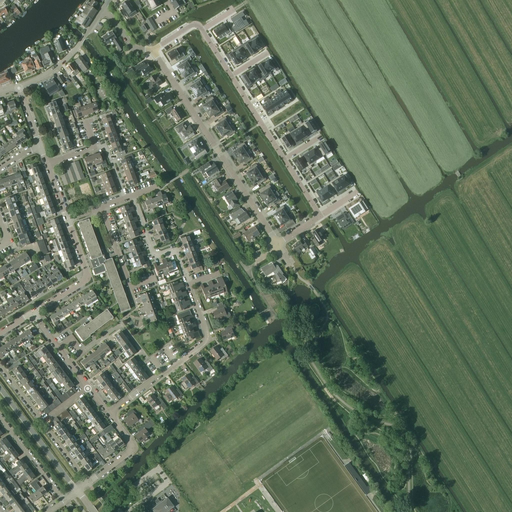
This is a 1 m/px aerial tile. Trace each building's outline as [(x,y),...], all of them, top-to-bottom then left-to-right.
[(87,6),(82,13),(92,19),(97,11),(93,9),(97,4),(96,3),(98,1),(96,0),(93,0),(93,1),(92,0),(90,3),(88,2),(85,5),(87,6)] [(180,0),(175,0),(171,3),(176,10),(184,5),(186,3),(183,0),(182,1),(180,0)] [(128,1),(122,5),(126,11),(124,12),(127,16),(132,13),(134,15),(136,13),(128,1)] [(159,1),(151,5),(153,10),(161,5),(159,1)] [(13,12),(14,13),(15,14),(17,16),(20,13),(16,8),(14,5),(10,8),(13,12)] [(5,16),(8,15),(4,8),(0,10),(0,14),(1,16),(4,14),(5,16)] [(92,19),(82,13),(76,22),(86,28),(92,19)] [(235,19),(230,23),(235,30),(245,24),(247,26),(252,23),(246,14),(239,19),(240,20),(237,22),(235,19)] [(150,18),(146,21),(152,32),(157,29),(150,18)] [(224,26),(214,32),(219,39),(226,35),(227,37),(232,34),(227,27),(225,28),(224,26)] [(112,31),(103,37),(107,45),(113,41),(114,41),(115,42),(116,42),(118,46),(117,47),(120,51),(124,49),(118,40),(117,39),(112,31)] [(257,35),(249,41),(257,52),(262,49),(258,42),(260,41),(257,35)] [(61,39),(54,42),(58,53),(65,51),(63,46),(66,45),(64,40),(61,41),(61,39)] [(242,45),(242,46),(245,51),(247,49),(251,55),(253,55),(253,56),(256,53),(257,52),(249,41),(242,45)] [(242,46),(234,51),(241,62),(246,59),(242,52),(245,51),(242,46)] [(169,55),(167,56),(171,61),(174,58),(176,61),(184,55),(181,51),(179,52),(177,48),(171,52),(168,54),(169,55)] [(55,63),(49,51),(44,53),(43,52),(40,53),(42,61),(41,62),(44,68),(55,63)] [(229,54),(226,55),(229,61),(232,59),(236,65),(237,65),(237,66),(241,63),(240,63),(241,62),(234,51),(233,51),(234,52),(229,55),(229,54)] [(35,61),(33,62),(37,70),(43,68),(36,53),(31,56),(33,58),(35,61)] [(81,56),(75,61),(83,72),(89,68),(81,56)] [(181,74),(192,66),(189,61),(192,60),(190,57),(181,62),(183,65),(178,68),(179,69),(178,70),(181,74)] [(30,72),(29,71),(32,70),(31,70),(34,68),(30,59),(26,60),(27,62),(21,64),(25,73),(25,74),(30,72)] [(269,60),(264,63),(271,74),(270,72),(275,69),(276,72),(279,70),(276,65),(273,66),(269,60)] [(150,73),(154,71),(151,67),(151,68),(147,63),(145,65),(144,62),(135,67),(139,73),(142,71),(144,75),(142,76),(143,77),(149,72),(150,73)] [(264,63),(259,67),(263,73),(260,75),(263,80),(266,78),(266,77),(271,74),(264,63)] [(68,66),(66,67),(71,73),(74,76),(79,72),(75,67),(74,68),(71,64),(70,64),(68,65),(68,66)] [(192,66),(181,74),(184,78),(185,78),(185,79),(188,77),(190,76),(192,78),(198,74),(192,66)] [(0,86),(9,83),(8,81),(9,81),(9,80),(12,79),(8,70),(5,71),(6,73),(0,74),(0,86)] [(254,70),(248,73),(255,84),(255,83),(260,80),(261,82),(263,80),(260,75),(258,76),(254,70)] [(248,73),(243,77),(247,83),(244,85),(248,90),(250,88),(250,87),(255,84),(248,73)] [(154,89),(162,84),(159,78),(157,79),(155,75),(149,79),(152,83),(151,83),(154,89)] [(193,93),(205,86),(200,78),(194,82),(195,84),(194,85),(191,87),(192,88),(191,89),(193,93)] [(52,80),(43,85),(48,94),(49,94),(50,96),(57,92),(62,90),(58,83),(55,84),(52,80)] [(210,94),(205,86),(193,93),(194,93),(196,97),(197,97),(198,98),(201,96),(203,95),(204,98),(210,94)] [(102,88),(97,91),(103,100),(108,97),(102,88)] [(279,95),(274,98),(281,107),(293,100),(291,97),(293,95),(289,88),(286,90),(282,93),(280,90),(277,92),(279,95)] [(164,106),(168,103),(173,100),(171,97),(172,97),(170,94),(169,94),(169,93),(162,98),(160,95),(161,94),(160,94),(154,98),(157,103),(161,101),(164,106)] [(206,112),(217,106),(219,104),(217,101),(216,101),(213,97),(207,101),(208,103),(207,104),(207,105),(204,107),(204,108),(204,109),(206,112)] [(267,102),(262,105),(269,115),(281,107),(274,98),(270,100),(268,97),(265,99),(267,102)] [(7,105),(4,106),(7,115),(12,113),(11,111),(16,109),(14,101),(7,104),(7,105)] [(58,107),(56,101),(48,104),(50,110),(58,107)] [(88,102),(88,104),(90,103),(93,113),(98,111),(95,103),(91,104),(90,101),(88,102)] [(89,105),(85,106),(88,115),(93,113),(90,103),(88,104),(89,105)] [(80,105),(77,106),(78,109),(73,111),(75,118),(77,117),(77,118),(83,117),(79,107),(81,107),(80,105)] [(60,106),(58,107),(50,110),(52,116),(60,113),(59,110),(61,109),(60,106)] [(83,117),(88,115),(85,106),(81,108),(81,107),(79,107),(83,117)] [(219,109),(217,106),(206,112),(206,113),(207,113),(209,116),(210,116),(210,117),(214,115),(215,114),(217,117),(224,112),(221,107),(219,109)] [(168,114),(171,112),(178,122),(184,117),(182,114),(180,111),(178,107),(173,110),(171,107),(165,111),(168,114)] [(106,117),(101,119),(103,124),(111,121),(110,117),(113,116),(111,112),(105,114),(106,117)] [(62,119),(60,113),(52,116),(54,122),(62,119)] [(219,132),(229,125),(227,122),(228,121),(225,117),(219,120),(221,123),(219,124),(220,124),(216,126),(217,127),(217,128),(219,132)] [(54,122),(56,128),(64,125),(62,119),(54,122)] [(305,122),(302,124),(306,130),(308,128),(312,134),(313,133),(313,134),(317,132),(316,131),(317,130),(315,127),(316,126),(314,123),(313,123),(311,120),(306,123),(305,122)] [(111,121),(103,124),(105,129),(114,126),(114,127),(116,127),(117,126),(116,124),(113,125),(111,121)] [(189,135),(190,138),(195,135),(193,133),(194,132),(190,126),(188,128),(185,123),(175,128),(179,133),(182,131),(186,137),(189,135)] [(66,124),(64,125),(56,128),(58,133),(66,130),(65,127),(66,127),(67,126),(66,124)] [(300,127),(295,130),(302,140),(307,137),(303,131),(306,130),(302,124),(300,125),(300,127)] [(231,129),(229,125),(219,132),(222,136),(223,137),(226,135),(227,135),(228,134),(230,136),(236,133),(233,128),(231,129)] [(114,126),(105,129),(106,134),(115,131),(117,130),(116,127),(114,127),(114,126)] [(17,136),(21,143),(27,139),(25,136),(27,135),(23,129),(22,129),(15,134),(17,136)] [(68,136),(66,130),(58,133),(60,139),(68,136)] [(289,131),(286,133),(287,135),(290,139),(292,137),(296,143),(302,140),(295,130),(290,133),(289,131)] [(115,131),(106,134),(108,139),(118,136),(118,137),(120,137),(119,134),(116,135),(115,131)] [(281,138),(279,139),(282,144),(285,143),(288,149),(289,148),(290,149),(293,147),(293,146),(294,145),(290,139),(287,135),(282,139),(281,138)] [(17,136),(12,140),(16,146),(21,143),(17,136)] [(68,136),(60,139),(61,141),(60,142),(61,145),(70,142),(68,136)] [(118,136),(108,139),(110,144),(119,141),(117,138),(118,137),(118,136)] [(190,149),(191,148),(193,147),(196,152),(193,154),(197,160),(206,154),(204,151),(205,150),(202,145),(203,145),(202,145),(201,143),(202,143),(201,143),(198,139),(189,145),(187,146),(190,149)] [(16,146),(12,140),(6,143),(11,150),(16,146)] [(119,141),(110,144),(112,149),(120,146),(121,146),(122,147),(123,147),(124,147),(123,144),(122,144),(121,140),(119,141)] [(73,141),(70,142),(61,145),(62,145),(63,145),(63,147),(62,147),(64,151),(65,151),(65,152),(73,149),(71,144),(74,143),(73,141)] [(321,148),(319,149),(323,157),(326,155),(326,156),(332,152),(325,142),(320,146),(321,148)] [(11,150),(6,143),(1,147),(5,153),(11,150)] [(236,159),(247,152),(245,149),(247,147),(244,143),(237,147),(238,150),(237,151),(234,153),(234,154),(234,155),(236,159)] [(120,146),(112,149),(114,155),(116,154),(117,157),(120,156),(125,154),(124,151),(123,151),(122,147),(121,146),(120,146)] [(314,149),(310,152),(315,161),(320,159),(323,157),(319,149),(316,151),(314,149)] [(249,155),(247,152),(236,159),(237,159),(239,163),(240,163),(241,164),(244,162),(246,161),(247,163),(253,159),(250,155),(249,155)] [(310,152),(304,156),(308,162),(306,163),(309,169),(312,167),(311,166),(316,163),(315,161),(310,152)] [(92,165),(101,162),(103,168),(107,166),(102,153),(100,154),(99,153),(89,157),(92,165)] [(120,161),(122,166),(130,163),(133,162),(132,159),(133,158),(131,154),(125,156),(126,159),(120,161)] [(94,170),(92,165),(89,157),(84,159),(87,167),(90,166),(92,170),(94,170)] [(301,158),(295,162),(300,171),(305,168),(307,171),(309,169),(306,163),(304,164),(301,158)] [(84,178),(78,161),(64,166),(67,173),(60,175),(64,186),(84,178)] [(133,162),(130,163),(122,166),(124,171),(133,168),(134,169),(136,169),(135,166),(134,166),(133,162)] [(30,169),(33,175),(40,173),(37,166),(36,167),(35,163),(28,166),(29,170),(30,169)] [(219,172),(220,172),(214,163),(210,166),(209,163),(198,170),(200,168),(204,174),(206,172),(209,176),(218,170),(219,172)] [(250,179),(250,180),(260,173),(258,170),(259,169),(256,164),(250,168),(252,170),(250,172),(247,174),(248,175),(248,176),(250,179)] [(124,171),(126,176),(134,173),(133,170),(134,169),(133,168),(124,171)] [(96,181),(96,183),(111,177),(109,172),(101,175),(102,179),(96,181)] [(17,173),(14,174),(14,175),(17,184),(23,181),(20,173),(17,174),(17,173)] [(34,182),(35,181),(42,179),(40,173),(33,175),(31,176),(33,182),(34,182)] [(135,177),(134,173),(126,176),(128,182),(137,178),(137,180),(139,179),(138,176),(135,177)] [(260,173),(250,180),(253,183),(254,184),(257,182),(259,181),(261,184),(267,180),(264,175),(262,176),(260,173)] [(14,175),(8,177),(11,186),(17,184),(14,175)] [(340,176),(337,178),(344,189),(350,185),(347,180),(348,180),(346,176),(345,177),(345,176),(342,178),(340,176)] [(8,177),(2,179),(5,188),(11,186),(8,177)] [(97,185),(103,182),(104,185),(113,182),(111,177),(96,183),(97,185)] [(137,178),(128,182),(129,187),(140,183),(139,180),(139,179),(137,180),(137,178)] [(221,193),(229,187),(225,181),(222,183),(221,182),(219,178),(212,183),(218,192),(218,191),(219,191),(221,193)] [(337,178),(329,183),(332,189),(335,187),(338,193),(341,191),(341,192),(344,190),(344,189),(337,178)] [(44,184),(42,179),(35,181),(37,187),(44,184)] [(99,191),(100,193),(115,187),(113,182),(104,185),(106,189),(99,191)] [(328,186),(322,190),(328,199),(334,196),(330,190),(332,189),(329,183),(326,184),(327,185),(328,186)] [(46,190),(44,184),(37,187),(39,193),(46,190)] [(263,200),(274,194),(272,190),(273,190),(270,185),(264,189),(265,191),(264,192),(261,195),(261,196),(263,200)] [(101,195),(107,192),(108,196),(117,192),(115,187),(100,193),(101,195)] [(40,196),(41,199),(48,196),(46,190),(39,193),(37,194),(38,196),(40,196)] [(316,192),(314,194),(317,199),(320,197),(323,202),(328,199),(322,190),(317,193),(316,192)] [(161,191),(158,192),(163,205),(163,206),(164,206),(164,204),(170,202),(168,195),(165,195),(165,194),(162,195),(161,191)] [(233,194),(232,191),(224,196),(226,199),(230,205),(231,204),(233,208),(239,205),(236,201),(238,200),(234,194),(233,194)] [(157,197),(155,198),(158,207),(162,205),(162,206),(163,206),(163,205),(158,192),(156,193),(157,197)] [(276,197),(274,194),(263,200),(264,200),(266,204),(267,204),(267,205),(271,203),(273,202),(274,205),(280,201),(277,196),(276,197)] [(16,195),(5,199),(7,205),(15,202),(17,202),(16,199),(17,198),(16,195)] [(150,195),(148,196),(152,208),(153,208),(153,210),(154,209),(154,208),(158,207),(155,198),(152,199),(150,195)] [(50,202),(48,196),(41,199),(43,205),(50,202)] [(152,208),(148,196),(146,197),(147,201),(144,202),(145,203),(141,204),(144,211),(147,210),(152,209),(152,210),(153,210),(153,208),(152,208)] [(18,208),(15,202),(7,205),(9,211),(18,208)] [(53,208),(50,202),(43,205),(46,210),(53,208)] [(360,204),(350,210),(356,219),(364,214),(363,213),(368,210),(364,203),(360,205),(360,204)] [(120,213),(120,214),(133,209),(133,207),(129,208),(128,205),(119,208),(121,213),(120,213)] [(277,221),(287,214),(285,211),(286,210),(283,206),(277,209),(279,212),(277,213),(274,215),(275,216),(275,217),(277,221)] [(20,214),(18,208),(9,211),(11,217),(20,214)] [(44,211),(46,217),(55,213),(53,208),(46,210),(46,211),(44,211)] [(121,214),(123,219),(131,215),(130,213),(134,211),(133,209),(120,214),(120,215),(121,214)] [(244,213),(241,209),(231,216),(234,220),(238,218),(241,224),(248,219),(250,219),(250,218),(249,216),(248,216),(246,212),(244,213)] [(342,214),(336,218),(336,219),(342,227),(347,224),(349,227),(350,226),(354,224),(346,213),(344,214),(343,213),(342,214)] [(22,220),(20,214),(11,217),(13,223),(22,220)] [(289,218),(287,214),(277,221),(279,225),(280,225),(281,226),(284,224),(286,223),(288,225),(294,222),(291,217),(289,218)] [(123,223),(124,224),(137,219),(136,217),(132,218),(131,215),(123,219),(124,223),(123,223)] [(50,221),(48,222),(49,224),(51,223),(52,227),(59,224),(57,218),(50,221)] [(150,226),(150,228),(163,224),(164,223),(164,222),(162,223),(161,218),(152,222),(153,225),(150,226)] [(125,225),(126,229),(135,226),(134,223),(138,221),(137,219),(124,224),(124,225),(125,225)] [(13,223),(15,229),(24,226),(22,220),(13,223)] [(98,250),(87,220),(78,223),(89,254),(88,254),(93,269),(92,269),(95,275),(107,271),(122,312),(130,309),(111,258),(107,260),(102,249),(98,250)] [(155,229),(156,232),(165,229),(163,225),(164,224),(164,223),(163,224),(150,228),(151,231),(155,229)] [(59,224),(52,227),(54,233),(61,230),(60,228),(61,228),(62,227),(60,224),(59,224)] [(26,232),(24,226),(15,229),(18,235),(26,232)] [(127,233),(127,234),(141,229),(140,227),(136,228),(135,226),(126,229),(128,233),(127,233)] [(248,241),(260,234),(255,226),(244,234),(248,241)] [(319,229),(321,228),(312,233),(314,237),(311,239),(317,247),(322,244),(320,241),(325,238),(319,229)] [(141,229),(127,234),(128,235),(129,235),(130,239),(139,236),(138,233),(142,231),(141,229)] [(154,236),(154,238),(168,233),(168,232),(167,233),(165,229),(156,232),(157,235),(154,236)] [(61,230),(54,233),(56,239),(63,236),(61,230)] [(29,237),(29,235),(27,236),(26,232),(18,235),(20,241),(28,238),(29,237)] [(168,233),(154,238),(155,241),(159,239),(160,242),(169,239),(167,235),(168,234),(168,233)] [(56,239),(54,240),(56,246),(66,242),(65,240),(66,240),(66,239),(65,236),(63,236),(56,239)] [(178,246),(191,241),(193,240),(192,238),(189,237),(189,236),(180,239),(182,242),(178,243),(178,245),(178,246)] [(28,238),(20,241),(18,241),(19,244),(21,244),(22,247),(30,244),(28,238)] [(127,242),(129,247),(142,243),(141,241),(137,242),(136,239),(127,242)] [(184,249),(193,246),(191,242),(194,241),(193,240),(191,241),(178,246),(179,248),(183,246),(184,249)] [(301,243),(300,241),(296,243),(297,244),(293,246),(298,253),(302,251),(301,250),(304,248),(304,249),(308,247),(304,241),(301,243)] [(66,242),(56,246),(58,252),(61,251),(68,248),(66,242)] [(142,245),(142,243),(129,247),(131,252),(139,249),(138,246),(142,245)] [(195,245),(193,246),(184,249),(185,252),(181,254),(182,256),(193,252),(195,251),(196,251),(197,251),(195,245)] [(313,257),(318,253),(313,247),(308,250),(313,257)] [(68,248),(61,251),(63,257),(70,254),(68,248)] [(132,258),(145,253),(144,251),(141,252),(139,249),(131,252),(133,257),(131,257),(132,258)] [(187,257),(188,259),(196,256),(195,252),(196,252),(196,251),(195,251),(193,252),(182,256),(183,258),(187,257)] [(25,264),(30,260),(26,252),(20,256),(25,264)] [(135,263),(143,259),(142,257),(146,255),(145,253),(132,258),(132,259),(133,259),(135,263)] [(70,254),(63,257),(65,262),(72,260),(70,254)] [(20,267),(25,264),(20,256),(15,259),(20,267)] [(198,260),(196,256),(188,259),(189,262),(185,264),(186,266),(199,261),(199,260),(198,261),(198,260)] [(14,270),(20,267),(15,259),(9,263),(14,270)] [(144,262),(143,259),(135,263),(136,267),(135,267),(135,268),(143,265),(144,268),(150,266),(148,261),(144,262)] [(166,259),(163,260),(168,272),(169,274),(178,271),(174,262),(171,263),(170,262),(167,263),(166,259)] [(65,262),(63,263),(65,269),(66,272),(72,270),(71,267),(74,266),(72,260),(65,262)] [(163,265),(160,266),(163,274),(167,273),(168,274),(169,274),(168,272),(163,260),(161,261),(163,265)] [(200,262),(199,261),(186,266),(187,268),(190,267),(192,270),(193,269),(194,273),(200,270),(199,267),(200,267),(199,263),(200,262)] [(283,274),(284,274),(278,266),(273,265),(270,267),(269,265),(272,263),(272,262),(261,269),(266,277),(273,272),(275,275),(274,275),(277,283),(281,282),(283,284),(282,283),(286,278),(283,275),(283,274)] [(9,274),(14,270),(9,263),(4,266),(9,274)] [(157,267),(156,263),(153,264),(158,277),(159,277),(159,276),(163,274),(160,266),(157,267)] [(31,273),(38,268),(35,265),(28,269),(31,273)] [(0,271),(4,277),(9,274),(4,266),(0,268),(0,271)] [(51,271),(53,274),(58,281),(63,278),(62,276),(59,271),(58,271),(57,268),(51,271)] [(47,275),(48,278),(52,284),(58,281),(53,274),(51,276),(50,273),(47,275)] [(41,278),(43,281),(47,288),(52,284),(48,278),(46,279),(44,276),(41,278)] [(221,277),(216,279),(218,284),(215,284),(219,296),(220,296),(220,294),(223,293),(224,294),(227,293),(227,291),(221,277)] [(36,282),(38,284),(42,291),(47,288),(43,281),(41,282),(39,280),(36,282)] [(167,286),(169,290),(183,285),(182,282),(178,284),(177,281),(167,285),(167,286)] [(215,284),(213,285),(211,281),(209,282),(215,296),(218,295),(219,296),(215,284)] [(211,297),(215,296),(209,282),(207,283),(209,287),(206,288),(210,299),(211,299),(211,297)] [(37,294),(33,287),(30,284),(24,288),(26,291),(27,291),(32,299),(35,297),(35,296),(35,295),(37,294)] [(37,294),(42,291),(38,284),(33,287),(37,294)] [(204,289),(202,284),(200,285),(200,286),(197,287),(199,294),(203,292),(205,299),(209,298),(210,299),(206,288),(204,289)] [(180,291),(180,288),(184,287),(183,285),(169,290),(170,294),(169,294),(169,295),(170,294),(172,294),(180,291)] [(19,296),(23,303),(28,299),(24,293),(25,292),(24,290),(21,292),(22,294),(19,296)] [(98,300),(96,297),(92,291),(87,294),(92,303),(98,300)] [(186,293),(185,291),(181,293),(180,291),(172,294),(170,294),(169,295),(169,296),(171,295),(172,299),(186,293)] [(136,299),(137,302),(151,297),(149,293),(151,292),(149,292),(139,296),(140,298),(136,299)] [(184,300),(183,297),(187,296),(186,293),(172,299),(174,303),(172,303),(172,304),(174,303),(175,303),(184,300)] [(87,306),(92,303),(87,294),(81,297),(85,304),(87,306)] [(23,303),(19,296),(13,299),(18,306),(23,303)] [(6,300),(8,302),(12,309),(18,306),(13,299),(12,297),(6,300)] [(85,304),(81,297),(76,301),(80,307),(85,304)] [(143,305),(151,301),(153,301),(154,301),(154,300),(152,300),(151,297),(137,302),(138,304),(142,302),(143,305)] [(190,302),(189,300),(185,302),(184,300),(175,303),(174,303),(172,304),(173,305),(174,304),(175,308),(190,302)] [(71,304),(75,310),(80,307),(76,301),(71,304)] [(154,306),(153,302),(154,301),(153,301),(151,301),(143,305),(143,307),(139,308),(140,311),(154,306)] [(7,312),(12,309),(8,302),(3,305),(7,312)] [(177,313),(177,312),(187,309),(186,306),(190,305),(190,302),(175,308),(177,312),(176,312),(176,313),(177,313)] [(71,304),(65,307),(69,313),(75,310),(71,304)] [(218,310),(213,312),(216,320),(219,318),(220,319),(222,320),(224,319),(225,317),(227,318),(230,317),(231,315),(230,313),(228,312),(227,311),(226,308),(226,307),(225,304),(219,306),(220,309),(218,310)] [(62,309),(60,310),(64,317),(69,313),(65,307),(65,306),(61,308),(62,309)] [(146,314),(156,310),(157,310),(157,309),(156,309),(154,306),(140,311),(141,313),(145,311),(146,314)] [(59,320),(64,317),(60,310),(55,314),(59,320)] [(143,320),(158,315),(156,311),(157,310),(156,310),(146,314),(147,316),(143,317),(143,320)] [(189,319),(193,317),(192,315),(191,315),(189,310),(176,315),(179,324),(178,325),(180,325),(190,321),(189,319)] [(85,328),(83,326),(82,326),(82,325),(75,331),(83,341),(90,336),(89,335),(113,318),(107,311),(93,322),(91,319),(85,323),(87,326),(85,328)] [(58,321),(59,320),(55,314),(49,317),(53,324),(55,326),(58,324),(58,321)] [(159,318),(158,315),(143,320),(144,322),(148,320),(149,323),(161,319),(160,318),(159,318)] [(196,324),(195,322),(191,323),(190,321),(180,325),(178,325),(179,326),(180,326),(181,329),(196,324)] [(193,330),(192,328),(196,326),(196,324),(181,329),(183,333),(181,334),(182,334),(183,334),(184,334),(193,330)] [(226,331),(221,333),(224,341),(235,337),(233,332),(235,331),(233,325),(227,327),(228,330),(226,331)] [(29,330),(24,333),(28,340),(30,343),(32,341),(30,339),(33,337),(29,330)] [(200,336),(198,331),(194,332),(193,330),(184,334),(183,334),(182,334),(182,335),(183,335),(184,338),(183,339),(185,342),(200,336)] [(114,337),(118,342),(125,337),(121,332),(114,337)] [(23,343),(28,340),(24,333),(19,336),(23,343)] [(18,346),(23,343),(19,336),(13,339),(18,346)] [(128,342),(125,337),(118,342),(122,347),(128,342)] [(10,342),(8,343),(12,350),(13,351),(14,352),(16,351),(15,348),(18,346),(13,339),(13,340),(13,339),(12,339),(10,340),(10,341),(10,342)] [(132,347),(128,342),(122,347),(125,352),(132,347)] [(8,343),(3,346),(7,353),(8,354),(10,353),(9,352),(12,350),(8,343)] [(105,344),(103,345),(103,344),(102,344),(100,345),(100,346),(101,347),(100,347),(105,354),(110,350),(105,344)] [(217,360),(222,357),(224,359),(228,356),(224,350),(221,352),(217,346),(210,351),(217,360)] [(44,347),(38,352),(42,357),(48,352),(44,347)] [(105,354),(100,347),(95,351),(100,358),(105,354)] [(132,347),(125,352),(129,357),(136,352),(132,347)] [(100,358),(95,351),(90,355),(95,362),(100,358)] [(48,352),(42,357),(46,362),(52,357),(48,352)] [(94,371),(96,369),(95,367),(95,366),(93,363),(95,362),(90,355),(85,359),(90,365),(94,371)] [(52,357),(46,362),(49,366),(55,361),(52,357)] [(130,368),(137,363),(133,358),(126,363),(127,363),(124,365),(126,368),(129,366),(130,368)] [(206,364),(204,362),(201,358),(195,363),(201,372),(206,368),(209,372),(213,369),(208,362),(206,364)] [(85,369),(90,365),(85,359),(80,362),(85,369)] [(49,366),(47,368),(51,373),(59,366),(55,361),(49,366)] [(137,363),(130,368),(134,373),(141,368),(137,363)] [(22,368),(21,369),(19,366),(12,371),(16,376),(22,371),(23,371),(24,370),(22,368)] [(59,366),(51,373),(54,378),(63,371),(59,366)] [(138,378),(144,373),(141,368),(134,373),(138,378)] [(20,381),(26,376),(23,371),(22,371),(16,376),(20,381)] [(63,371),(54,378),(58,383),(59,382),(67,376),(63,371)] [(102,373),(96,378),(100,383),(106,378),(102,373)] [(148,378),(144,373),(138,378),(140,381),(138,382),(140,384),(141,383),(148,378)] [(188,388),(193,385),(194,387),(198,383),(195,378),(192,380),(188,374),(181,379),(183,382),(180,384),(184,390),(187,387),(188,388)] [(30,378),(28,379),(26,376),(20,381),(19,382),(22,386),(23,385),(23,386),(30,381),(32,380),(30,378)] [(67,376),(59,382),(61,385),(62,383),(64,386),(70,381),(67,376)] [(106,378),(100,383),(103,388),(110,383),(106,378)] [(34,386),(30,381),(23,386),(27,391),(34,386)] [(70,381),(64,386),(68,391),(71,389),(73,387),(74,386),(70,381)] [(110,383),(103,388),(107,393),(114,388),(112,385),(114,384),(112,382),(110,383)] [(37,391),(34,386),(27,391),(31,395),(37,391)] [(172,400),(177,396),(178,398),(183,395),(177,388),(175,390),(172,386),(165,391),(167,393),(164,396),(168,402),(172,399),(172,400)] [(114,388),(107,393),(111,398),(117,393),(114,388)] [(42,391),(39,393),(37,391),(31,395),(35,400),(41,396),(44,394),(42,391)] [(117,393),(111,398),(114,403),(121,398),(117,393)] [(153,408),(158,405),(159,407),(160,406),(163,410),(166,407),(159,396),(156,398),(153,394),(146,399),(153,408)] [(44,398),(43,398),(41,396),(35,400),(38,405),(45,400),(45,401),(46,400),(44,398)] [(76,402),(74,403),(78,408),(80,407),(86,402),(83,397),(76,402)] [(47,403),(45,401),(45,400),(38,405),(42,410),(43,410),(45,408),(48,406),(48,405),(49,405),(48,403),(47,403)] [(80,407),(84,412),(90,407),(86,402),(80,407)] [(85,419),(87,417),(94,412),(90,407),(84,412),(82,413),(84,415),(84,417),(85,419)] [(129,412),(131,415),(124,420),(128,427),(138,420),(136,417),(138,416),(135,413),(133,410),(129,412)] [(87,421),(89,419),(91,422),(97,417),(94,412),(87,417),(85,419),(87,421)] [(91,422),(95,427),(101,422),(97,417),(91,422)] [(54,427),(58,431),(64,426),(64,427),(66,425),(62,420),(60,422),(60,421),(60,422),(57,424),(54,426),(54,427)] [(105,427),(101,422),(95,427),(92,429),(96,434),(99,432),(105,427)] [(139,433),(135,435),(140,442),(143,440),(145,442),(148,439),(146,437),(149,435),(146,430),(147,429),(146,428),(145,427),(145,426),(144,425),(140,428),(142,430),(139,433)] [(68,428),(66,429),(64,427),(64,426),(58,431),(58,432),(57,432),(57,433),(58,435),(59,435),(60,434),(61,436),(68,432),(68,431),(69,430),(68,428)] [(61,437),(61,438),(62,440),(63,440),(64,439),(65,441),(72,436),(68,432),(61,436),(62,437),(61,437)] [(65,441),(69,446),(75,441),(77,440),(73,435),(72,436),(65,441)] [(0,448),(1,448),(0,448),(8,442),(5,437),(0,440),(0,443),(1,444),(0,444),(0,448)] [(114,441),(119,448),(124,444),(119,438),(114,441)] [(109,445),(114,452),(119,448),(114,441),(112,439),(107,443),(109,445)] [(79,443),(78,444),(75,441),(69,446),(73,451),(79,446),(79,447),(81,445),(79,443)] [(4,452),(6,451),(11,446),(8,442),(0,448),(1,448),(4,452)] [(109,455),(114,452),(109,445),(107,443),(106,442),(104,444),(106,447),(104,449),(109,455)] [(6,451),(8,453),(5,455),(6,456),(3,458),(4,460),(15,451),(11,446),(6,451)] [(83,451),(79,447),(79,446),(73,451),(72,452),(72,453),(73,455),(74,455),(75,454),(76,456),(83,451)] [(103,459),(109,455),(104,449),(102,446),(96,450),(103,459)] [(4,460),(1,462),(3,464),(5,462),(11,457),(13,460),(19,456),(18,455),(19,455),(17,452),(16,453),(15,451),(4,460)] [(83,451),(76,456),(80,461),(87,456),(83,451)] [(87,456),(80,461),(84,466),(93,459),(89,455),(87,456)] [(94,466),(92,464),(98,460),(100,462),(102,460),(99,455),(96,457),(93,459),(84,466),(88,471),(92,468),(93,468),(93,467),(94,466)] [(12,470),(13,472),(25,463),(21,459),(15,463),(17,466),(14,468),(14,469),(12,470)] [(25,463),(13,472),(11,474),(13,476),(21,470),(22,472),(28,468),(25,463)] [(31,472),(28,468),(22,472),(24,474),(16,480),(18,483),(26,477),(31,472)] [(26,477),(18,483),(20,485),(22,483),(27,479),(29,481),(35,477),(31,472),(26,477)] [(37,479),(32,483),(42,496),(47,492),(42,486),(40,488),(37,483),(38,481),(37,479)] [(42,496),(32,483),(30,484),(36,492),(33,494),(37,499),(42,496)] [(364,490),(367,494),(373,490),(370,486),(367,487),(364,490)] [(0,491),(3,496),(8,491),(5,487),(0,490),(0,491)] [(7,500),(12,496),(8,491),(3,496),(7,500)] [(32,503),(37,499),(33,494),(28,497),(32,503)] [(10,505),(16,501),(12,496),(7,500),(10,505)] [(169,511),(168,510),(173,507),(167,498),(162,502),(160,502),(156,504),(156,506),(152,509),(154,511),(153,511),(169,511)] [(16,501),(10,505),(14,510),(20,506),(16,501)]
